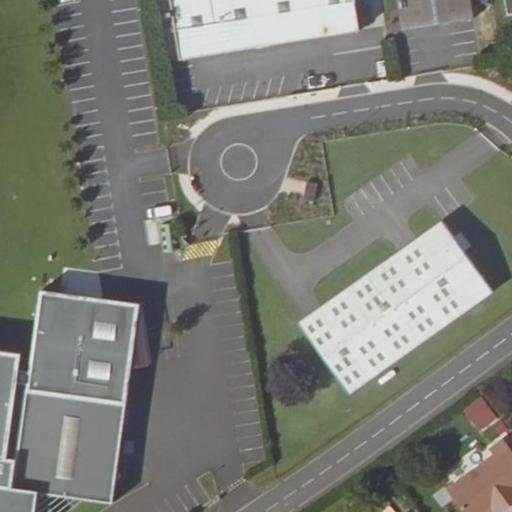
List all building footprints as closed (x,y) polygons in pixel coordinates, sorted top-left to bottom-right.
[(349,0),(165,0),(175,62),(354,37),(349,0)] [(467,0),(395,0),(400,28),(471,20),(467,0)] [(317,184),(307,182),(303,199),(313,201),(317,184)] [(434,228),(290,328),(338,397),(483,296),(434,228)] [(0,476),(0,511),(31,511),(34,482),(108,489),(128,290),(27,281),(22,344),(0,341),(0,447),(12,449),(9,477),(0,476)] [(467,409),(479,430),(499,419),(487,398),(467,409)] [(494,470),(449,502),(455,511),(511,511),(511,462),(503,449),(488,460),(494,470)]
